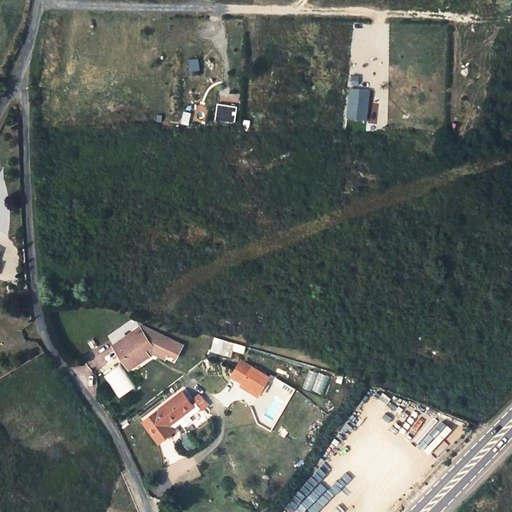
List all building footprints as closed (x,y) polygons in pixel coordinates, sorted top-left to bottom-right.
[(210,71),(210,60),(198,59),(198,71),(210,71)] [(348,87),(347,118),(368,119),(369,88),(348,87)] [(217,103),(215,120),(235,122),(237,106),(217,103)] [(170,346),(179,351),(185,338),(144,320),(115,340),(124,353),(128,350),(135,360),(151,349),(147,344),(154,339),(170,346)] [(231,356),(232,350),(244,352),(246,344),(213,338),(210,352),(231,356)] [(167,352),(170,346),(154,339),(147,344),(151,349),(155,346),(167,352)] [(128,350),(124,353),(131,363),(135,360),(128,350)] [(261,388),(271,373),(241,355),(232,370),(261,388)] [(119,363),(103,375),(118,397),(134,386),(119,363)] [(311,390),(326,395),(332,376),(318,371),(311,390)] [(185,385),(145,415),(162,437),(177,425),(175,422),(170,417),(195,398),(185,385)] [(194,414),(191,410),(202,402),(197,396),(195,398),(170,417),(175,422),(182,416),(185,420),(194,414)] [(353,491),(368,473),(347,456),(341,464),(332,456),(304,489),(307,491),(290,511),(328,511),(331,510),(333,511),(343,511),(358,495),(353,491)]
